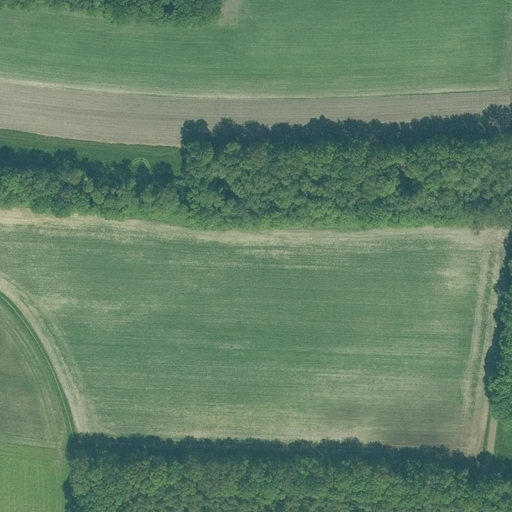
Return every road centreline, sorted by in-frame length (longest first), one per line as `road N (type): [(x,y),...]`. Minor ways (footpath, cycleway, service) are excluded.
road 1 (track): [(0,297),(32,334),(57,385),(72,438),(75,511)]
road 2 (unclassified): [(481,511),(511,287)]
